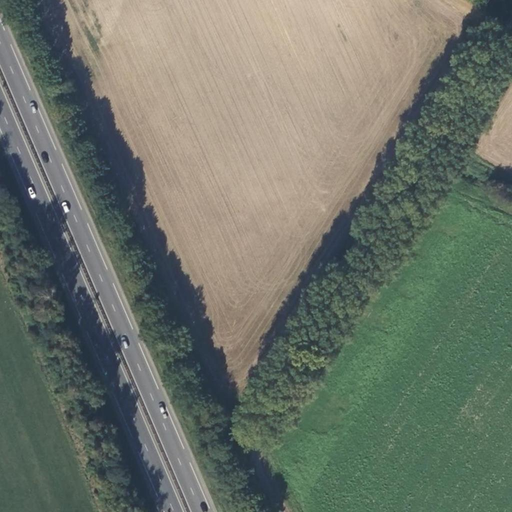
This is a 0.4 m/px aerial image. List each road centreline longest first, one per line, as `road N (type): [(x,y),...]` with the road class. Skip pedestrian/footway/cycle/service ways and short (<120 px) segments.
road 1 (trunk): [(202,511),(0,36)]
road 2 (trunk): [(0,103),(176,511)]
